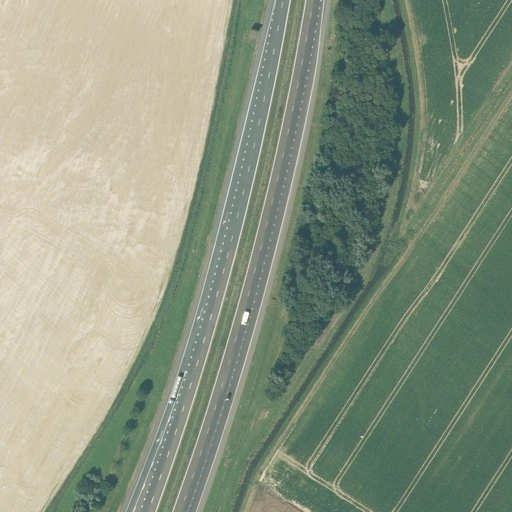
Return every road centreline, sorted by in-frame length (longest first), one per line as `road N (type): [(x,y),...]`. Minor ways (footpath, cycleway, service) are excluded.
road 1 (motorway): [(283,0),(229,246),(148,511)]
road 2 (motorway): [(180,511),(259,253),(311,0)]
